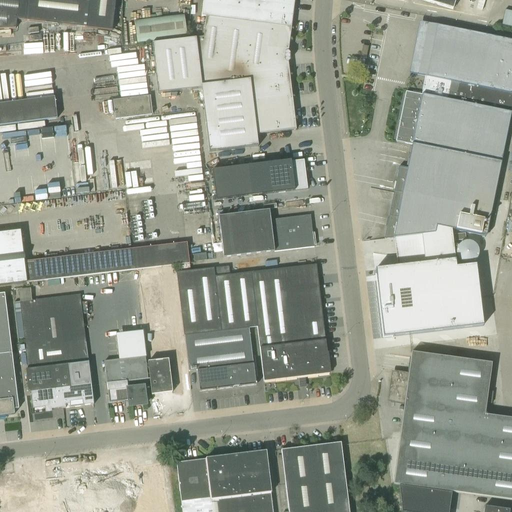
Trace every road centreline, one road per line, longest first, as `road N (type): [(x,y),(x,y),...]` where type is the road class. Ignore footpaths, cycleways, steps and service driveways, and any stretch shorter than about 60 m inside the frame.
road 1 (unclassified): [(0,453),(336,411),(351,402),(360,368),(323,0)]
road 2 (unknown): [(324,0),(390,22),(403,48),(377,132),(363,149),(336,158)]
road 3 (unknown): [(194,429),(155,204)]
